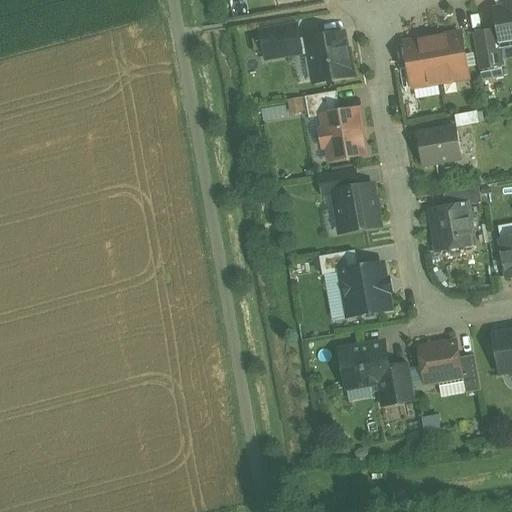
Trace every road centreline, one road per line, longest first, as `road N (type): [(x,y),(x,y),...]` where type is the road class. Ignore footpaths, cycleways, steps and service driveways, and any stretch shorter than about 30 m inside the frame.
road 1 (track): [(263,511),(172,0)]
road 2 (residential): [(511,307),(447,313),(426,300),(414,270),(378,68),(395,13),(417,0)]
